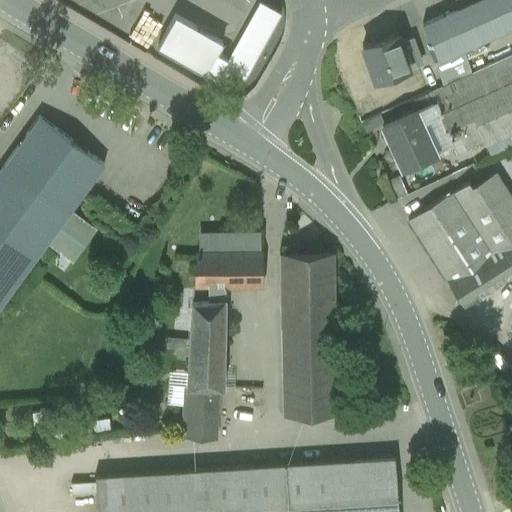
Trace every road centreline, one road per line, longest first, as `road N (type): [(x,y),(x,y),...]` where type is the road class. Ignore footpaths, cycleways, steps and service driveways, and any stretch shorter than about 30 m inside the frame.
road 1 (tertiary): [(473,511),(395,300),(319,199)]
road 2 (tertiary): [(247,143),(4,0)]
road 3 (residential): [(319,199),(329,187),(327,166),(294,64)]
